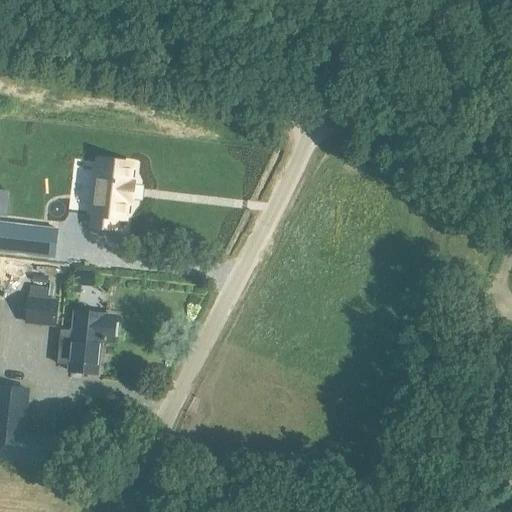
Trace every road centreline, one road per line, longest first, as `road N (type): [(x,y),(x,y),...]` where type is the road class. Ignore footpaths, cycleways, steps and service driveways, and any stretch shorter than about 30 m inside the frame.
road 1 (unclassified): [(129,511),(183,369),(318,112)]
road 2 (track): [(318,112),(0,41)]
road 3 (unclassified): [(438,156),(318,112)]
